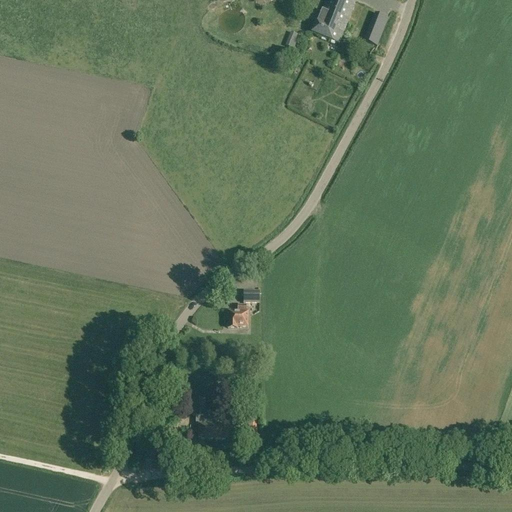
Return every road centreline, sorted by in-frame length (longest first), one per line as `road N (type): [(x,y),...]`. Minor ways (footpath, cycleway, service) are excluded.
road 1 (unclassified): [(114,477),(166,340),(209,289),(296,227),(354,129),(413,0)]
road 2 (unclassified): [(114,477),(511,467)]
